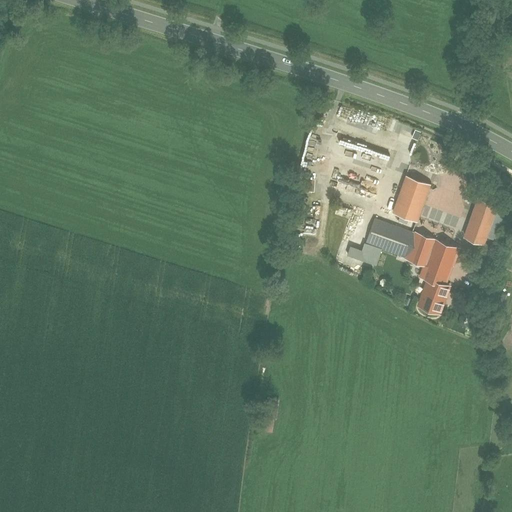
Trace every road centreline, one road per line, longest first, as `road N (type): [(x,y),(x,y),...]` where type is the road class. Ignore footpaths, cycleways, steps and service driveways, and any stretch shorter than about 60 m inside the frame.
road 1 (secondary): [(459,125),(77,0)]
road 2 (residential): [(459,125),(490,0)]
